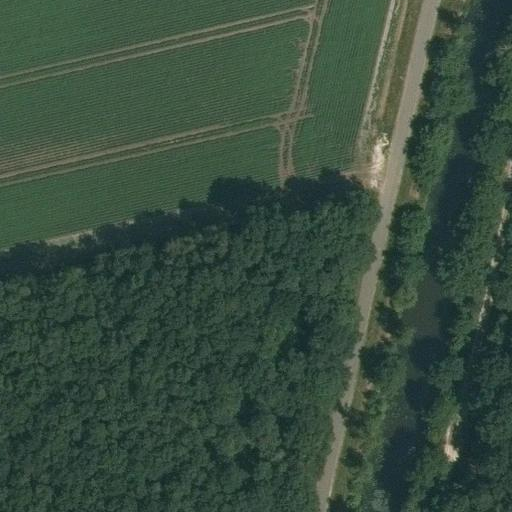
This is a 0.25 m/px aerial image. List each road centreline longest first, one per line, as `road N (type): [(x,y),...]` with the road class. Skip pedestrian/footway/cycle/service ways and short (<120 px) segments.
road 1 (unclassified): [(316,511),(430,0)]
road 2 (track): [(511,180),(437,511)]
